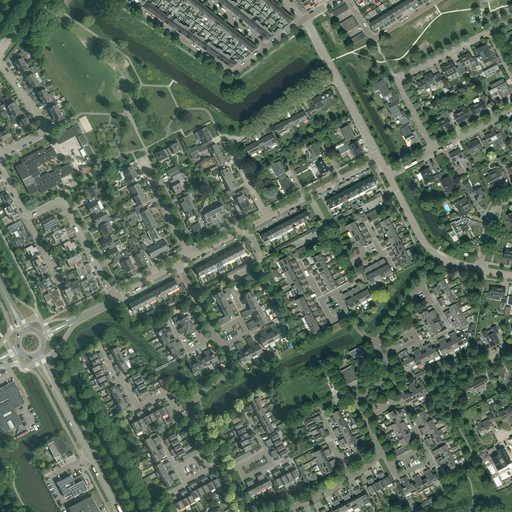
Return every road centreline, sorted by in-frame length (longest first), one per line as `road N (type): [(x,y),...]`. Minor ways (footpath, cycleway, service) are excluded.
road 1 (residential): [(267,219),(230,146),(335,76)]
road 2 (residential): [(431,149),(400,75),(489,30)]
road 3 (secondary): [(120,511),(39,354)]
road 4 (secondary): [(33,357),(116,511)]
road 5 (unclassified): [(124,0),(232,74),(265,49)]
road 6 (residential): [(114,299),(63,203),(25,215)]
road 7 (unclassified): [(0,155),(47,129),(0,64)]
road 8 (residential): [(346,0),(373,39),(439,0)]
